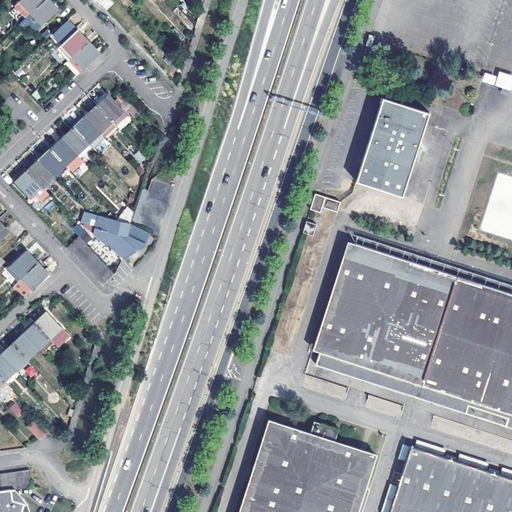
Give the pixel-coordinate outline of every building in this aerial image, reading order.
[(28,15),(44,0),(19,0),(17,3),(28,15)] [(56,7),(49,0),(44,0),(28,15),(22,21),(27,26),(33,33),(58,9),(56,7)] [(75,25),(81,18),(76,13),(69,19),(75,25)] [(69,60),(70,59),(88,42),(80,32),(68,19),(51,35),(61,45),(58,48),(69,60)] [(22,21),(16,27),(20,32),(27,26),(22,21)] [(85,68),(100,54),(88,42),(70,59),(81,71),(84,67),(85,68)] [(60,62),(65,57),(56,49),(51,54),(60,62)] [(76,75),(81,71),(70,59),(69,60),(65,64),(76,75)] [(484,72),(482,82),(494,84),(496,75),(484,72)] [(511,88),(511,86),(511,82),(498,78),(497,83),(511,88)] [(99,107),(114,123),(118,127),(129,116),(108,93),(96,104),(99,107)] [(382,102),(355,185),(400,201),(427,117),(382,102)] [(99,107),(87,118),(102,134),(106,138),(118,127),(114,123),(99,107)] [(85,115),(73,126),(75,129),(87,118),(85,115)] [(75,129),(90,145),(102,134),(87,118),(75,129)] [(66,138),(63,140),(78,156),(90,145),(75,129),(66,138)] [(61,142),(53,150),(67,166),(78,156),(63,140),(61,142)] [(53,150),(40,162),(55,178),(67,166),(53,150)] [(139,151),(133,155),(139,164),(145,159),(139,151)] [(40,162),(29,173),(44,189),(55,178),(40,162)] [(17,184),(31,200),(36,196),(42,203),(50,196),(44,189),(29,173),(27,171),(20,178),(22,179),(17,184)] [(337,211),(340,202),(315,194),(310,209),(321,212),(323,207),(337,211)] [(132,227),(84,214),(82,224),(91,226),(92,221),(98,223),(95,236),(125,260),(137,254),(145,248),(130,237),(131,228),(132,227)] [(7,229),(0,221),(0,239),(9,231),(7,229)] [(312,236),(316,225),(306,221),(302,232),(312,236)] [(80,224),(73,229),(85,244),(91,239),(80,224)] [(130,237),(145,248),(147,237),(131,228),(130,237)] [(511,293),(511,285),(488,278),(351,234),(348,242),(511,293)] [(80,239),(69,250),(75,255),(86,245),(80,239)] [(511,293),(348,242),(310,360),(360,376),(365,363),(379,368),(375,381),(467,410),(471,397),(485,402),(480,414),(511,424),(511,293)] [(86,245),(75,255),(80,261),(91,250),(86,245)] [(38,261),(27,250),(12,264),(23,276),(38,261)] [(96,256),(91,250),(80,261),(84,266),(96,256)] [(101,261),(96,256),(84,266),(90,272),(101,261)] [(38,261),(23,276),(34,288),(50,274),(38,261)] [(101,261),(90,272),(95,277),(106,266),(101,261)] [(106,266),(95,277),(100,282),(111,272),(106,266)] [(116,277),(111,272),(100,282),(105,288),(116,278),(116,277)] [(42,314),(33,323),(48,338),(60,327),(45,311),(42,314)] [(48,338),(33,323),(29,318),(22,324),(24,327),(22,329),(20,331),(22,332),(37,349),(41,353),(52,343),(50,340),(48,338)] [(62,329),(60,327),(48,338),(50,340),(62,329)] [(20,334),(11,343),(26,359),(37,349),(22,332),(20,334)] [(0,352),(0,353),(14,369),(16,371),(28,361),(26,359),(11,343),(0,352)] [(0,375),(3,379),(14,369),(0,353),(0,375)] [(360,376),(375,381),(379,368),(365,363),(360,376)] [(24,369),(30,378),(37,374),(32,365),(24,369)] [(0,396),(3,401),(14,391),(7,383),(3,379),(0,375),(0,396)] [(471,397),(467,410),(480,414),(485,402),(471,397)] [(20,410),(14,404),(10,408),(16,414),(20,410)] [(47,435),(34,420),(27,427),(39,439),(46,436),(47,435)] [(269,420),(239,511),(357,511),(366,486),(376,454),(335,441),(339,429),(314,420),(310,433),(269,420)] [(421,441),(418,449),(447,458),(450,451),(421,441)] [(402,460),(409,462),(414,447),(406,445),(402,460)] [(418,449),(414,447),(409,462),(401,486),(392,511),(511,511),(511,479),(504,477),(502,476),(492,473),(490,473),(462,463),(459,462),(450,459),(447,458),(418,449)] [(464,456),(462,463),(490,473),(493,465),(464,456)] [(29,471),(22,472),(24,486),(31,486),(29,471)] [(15,472),(8,474),(10,488),(11,488),(15,488),(17,488),(15,472)] [(15,472),(17,488),(24,486),(22,472),(15,472)] [(0,474),(2,489),(10,488),(8,474),(0,474)] [(384,511),(392,511),(401,486),(394,484),(384,511)] [(366,486),(357,511),(362,511),(371,488),(366,486)] [(0,501),(13,500),(11,488),(10,488),(2,489),(0,489),(0,501)] [(0,511),(30,511),(30,510),(29,506),(27,503),(25,499),(22,496),(15,488),(11,488),(13,500),(0,501),(0,511)]
